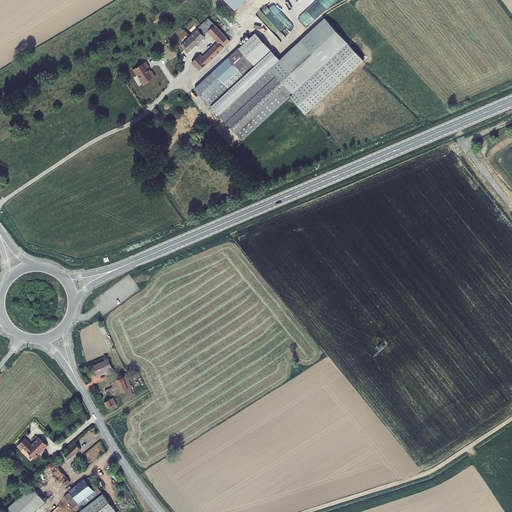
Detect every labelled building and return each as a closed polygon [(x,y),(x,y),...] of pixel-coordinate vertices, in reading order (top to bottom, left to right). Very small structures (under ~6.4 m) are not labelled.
[(200,70),(230,41),(209,18),(181,45),(188,53),(209,32),(218,42),(204,56),(202,53),(192,62),(200,70)] [(293,93),(288,98),(303,115),(360,63),(351,54),(352,52),(322,19),(299,41),(322,66),(293,93)] [(195,88),(219,115),(242,140),(288,98),(293,93),(270,68),(262,58),(246,41),(195,88)] [(299,41),(270,68),(293,93),(322,66),(299,41)] [(146,61),(133,69),(137,75),(138,75),(141,80),(141,81),(142,84),(144,85),(148,82),(148,81),(155,76),(152,71),(150,72),(148,68),(149,67),(146,61)] [(97,343),(100,350),(103,349),(105,353),(110,352),(107,340),(97,343)] [(109,360),(94,366),(97,375),(107,370),(109,375),(115,372),(109,360)] [(133,389),(127,375),(116,380),(121,392),(125,390),(128,396),(133,394),(131,389),(133,389)] [(104,402),(107,408),(116,403),(113,397),(104,402)] [(21,442),(14,448),(19,452),(21,449),(32,460),(45,447),(37,439),(29,447),(21,439),(20,441),(21,442)] [(62,455),(45,467),(62,488),(68,484),(56,469),(78,451),(73,445),(61,454),(62,455)] [(72,464),(69,467),(76,477),(81,472),(79,469),(77,470),(72,464)] [(87,479),(63,499),(72,511),(77,511),(100,495),(96,490),(95,490),(87,479)] [(29,488),(2,511),(32,511),(42,503),(29,488)] [(117,511),(103,494),(79,511),(117,511)]
